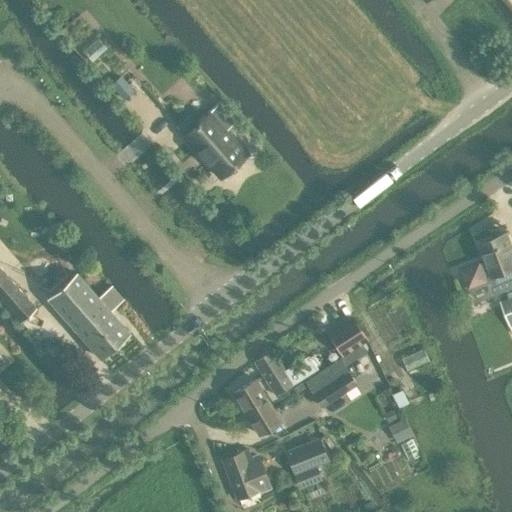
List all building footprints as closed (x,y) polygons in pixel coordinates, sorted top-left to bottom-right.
[(124,98),(133,90),(120,76),(111,84),(124,98)] [(225,130),(233,123),(216,104),(182,134),(220,178),(247,154),(225,130)] [(480,260),(460,268),(468,289),(490,280),(496,293),(506,289),(509,297),(502,300),(511,325),(511,244),(507,232),(479,243),(487,261),(482,263),(480,260)] [(0,299),(20,322),(36,307),(0,267),(0,299)] [(76,273),(47,298),(99,357),(129,331),(110,310),(121,300),(122,299),(124,298),(111,284),(109,286),(97,296),(76,273)] [(339,336),(334,340),(342,353),(366,338),(353,317),(334,329),(339,336)] [(254,361),(276,396),(318,369),(308,354),(285,369),(273,349),(254,361)] [(305,381),(322,406),(356,384),(339,358),(305,381)] [(258,434),(281,420),(255,378),(233,392),(258,434)] [(388,425),(396,442),(412,434),(404,417),(388,425)] [(318,438),(286,451),(295,473),(314,466),(315,465),(327,461),(318,438)] [(270,488),(258,455),(252,457),(249,449),(247,449),(223,458),(238,499),(259,490),(260,492),(270,488)]
